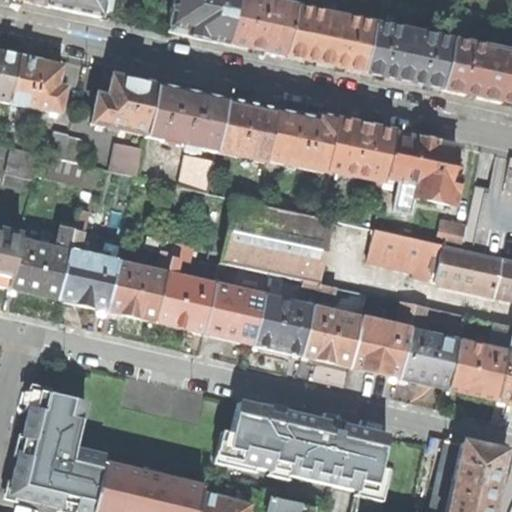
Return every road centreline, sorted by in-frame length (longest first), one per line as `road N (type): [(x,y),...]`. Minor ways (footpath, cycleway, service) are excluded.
road 1 (residential): [(511,133),(0,22)]
road 2 (residential): [(511,442),(23,329)]
road 3 (unknown): [(511,318),(342,274)]
